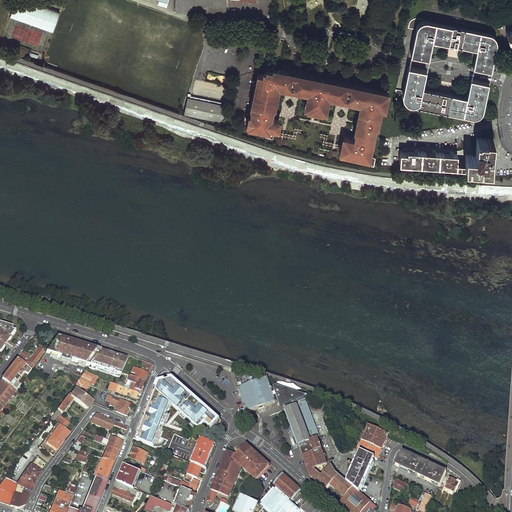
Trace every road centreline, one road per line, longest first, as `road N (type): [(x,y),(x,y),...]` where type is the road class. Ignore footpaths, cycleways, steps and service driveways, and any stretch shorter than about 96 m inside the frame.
road 1 (residential): [(382,511),(397,447),(463,477),(453,511)]
road 2 (residential): [(28,511),(41,479),(93,409),(134,426)]
road 3 (tertiary): [(167,363),(39,317)]
road 4 (unknown): [(257,413),(308,395),(336,453),(351,459)]
road 5 (tertiary): [(342,511),(238,427)]
